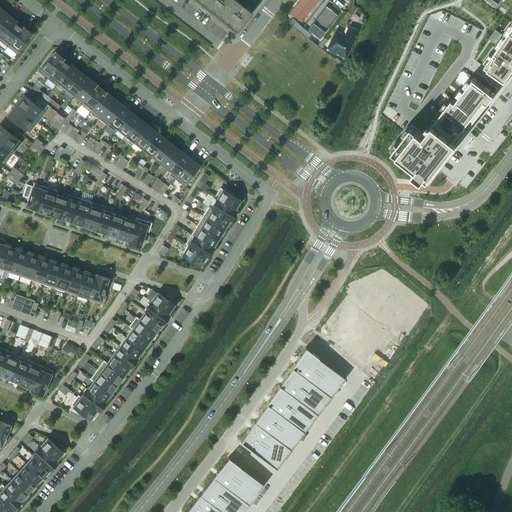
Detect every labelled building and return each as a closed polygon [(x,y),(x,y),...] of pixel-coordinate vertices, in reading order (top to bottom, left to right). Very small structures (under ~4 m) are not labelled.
[(232,0),(197,0),(237,30),(250,14),(232,0)] [(313,6),(305,0),(299,0),(289,13),(301,22),(313,6)] [(336,16),(325,7),(313,23),(314,24),(310,28),(319,36),(323,31),(324,31),(336,16)] [(0,37),(14,20),(6,13),(0,20),(0,36),(0,37)] [(0,41),(7,47),(23,27),(14,20),(0,37),(0,41)] [(345,58),(358,31),(349,26),(344,35),(335,31),(326,49),(345,58)] [(511,26),(484,66),(504,80),(505,80),(506,80),(511,70),(511,26)] [(16,53),(31,33),(23,27),(7,47),(16,53)] [(47,78),(63,58),(54,51),(38,71),(47,78)] [(55,85),(71,65),(63,58),(47,78),(55,85)] [(66,88),(79,71),(71,65),(55,85),(58,82),(66,88)] [(75,95),(88,78),(79,71),(66,88),(75,95)] [(406,132),(392,149),(416,168),(413,172),(422,179),(425,175),(428,178),(494,94),(473,77),(455,101),(452,99),(424,134),(412,125),(406,132)] [(81,105),(96,85),(88,78),(75,95),(83,101),(80,104),(81,105)] [(89,112),(105,92),(96,85),(81,105),(89,112)] [(98,118),(113,98),(105,92),(89,112),(98,118)] [(44,111),(23,95),(15,105),(36,121),(44,111)] [(106,125),(122,105),(113,98),(98,118),(100,115),(108,121),(106,124),(106,125)] [(36,121),(15,105),(7,115),(28,131),(36,121)] [(115,132),(130,112),(122,105),(106,125),(115,132)] [(58,129),(66,119),(56,112),(48,122),(58,129)] [(126,135),(139,118),(130,112),(115,132),(117,129),(126,135)] [(134,142),(147,125),(139,118),(126,135),(134,142)] [(20,141),(0,125),(0,141),(12,151),(20,141)] [(143,149),(156,132),(147,125),(134,142),(143,149)] [(151,155),(164,138),(156,132),(143,149),(151,155)] [(46,145),(36,138),(32,143),(42,150),(46,145)] [(160,162),(173,145),(164,138),(151,155),(160,162)] [(12,151),(0,141),(0,157),(4,161),(12,151)] [(42,150),(32,143),(28,148),(38,155),(42,150)] [(168,169),(181,152),(173,145),(160,162),(168,169)] [(174,178),(190,158),(181,152),(168,169),(176,175),(173,178),(174,178)] [(183,185),(198,165),(190,158),(174,178),(183,185)] [(23,174),(13,167),(9,172),(19,179),(23,174)] [(19,179),(9,172),(5,177),(15,184),(19,179)] [(37,211),(45,187),(33,183),(26,206),(37,210),(36,211),(37,211)] [(48,215),(57,190),(45,187),(37,211),(43,213),(43,212),(48,214),(48,215)] [(242,201),(220,187),(214,197),(235,211),(242,201)] [(60,219),(68,194),(66,198),(56,194),(57,191),(57,190),(48,215),(54,217),(55,216),(60,217),(59,219),(60,219)] [(71,223),(79,198),(68,194),(60,219),(66,221),(66,220),(71,221),(71,223)] [(235,211),(214,197),(208,206),(230,220),(235,211)] [(83,227),(91,202),(79,198),(71,223),(77,225),(77,223),(82,225),(82,227),(83,227)] [(94,231),(103,205),(103,204),(101,209),(90,206),(91,202),(83,227),(88,229),(89,227),(94,229),(93,230),(94,231)] [(105,234),(112,213),(114,208),(103,205),(94,231),(100,233),(100,231),(105,233),(105,234)] [(230,220),(208,206),(202,215),(224,229),(229,220),(229,221),(230,220)] [(116,238),(124,217),(112,213),(105,234),(111,236),(111,235),(116,237),(116,238)] [(224,229),(202,215),(196,225),(218,238),(224,229)] [(128,242),(136,217),(135,221),(124,217),(116,238),(122,240),(123,239),(128,241),(127,242),(128,242)] [(140,246),(145,230),(148,231),(151,222),(136,217),(128,242),(140,246)] [(218,238),(196,225),(191,234),(213,247),(213,246),(218,238)] [(213,247),(191,234),(185,243),(207,257),(213,247)] [(207,257),(185,243),(185,244),(187,245),(181,254),(201,266),(207,257)] [(0,269),(8,272),(16,247),(15,249),(10,247),(11,246),(5,244),(0,258),(0,269)] [(19,276),(28,251),(27,251),(27,253),(22,251),(22,249),(16,247),(8,272),(19,276)] [(31,280),(39,255),(38,256),(33,255),(34,253),(28,251),(19,276),(31,280)] [(42,284),(50,259),(49,260),(44,259),(45,257),(39,255),(31,280),(42,284)] [(53,288),(62,263),(61,263),(61,264),(56,262),(56,261),(50,259),(42,284),(53,288)] [(65,291),(73,267),(72,268),(67,266),(68,265),(62,263),(53,288),(65,291)] [(365,314),(393,278),(378,266),(346,283),(338,293),(365,314)] [(76,295),(85,271),(84,270),(84,272),(79,270),(79,269),(73,267),(65,291),(76,295)] [(87,299),(96,274),(95,274),(95,276),(90,274),(90,273),(85,271),(76,295),(87,299)] [(102,294),(108,278),(96,274),(87,299),(103,304),(106,295),(102,294)] [(411,291),(393,278),(365,314),(383,328),(411,291)] [(133,299),(138,291),(133,288),(128,295),(133,299)] [(175,306),(157,292),(156,293),(152,290),(146,298),(150,301),(169,315),(175,306)] [(430,306),(411,291),(383,328),(403,342),(430,306)] [(169,315),(150,301),(143,310),(162,324),(169,315)] [(162,324),(143,310),(144,311),(139,319),(135,316),(135,317),(155,332),(161,324),(162,324)] [(155,332),(135,317),(128,326),(149,341),(155,332)] [(149,341),(128,326),(131,329),(125,337),(142,349),(149,341)] [(142,349),(125,337),(119,345),(136,358),(141,352),(140,352),(142,349)] [(136,358),(119,345),(112,354),(130,367),(136,358)] [(0,369),(8,351),(0,347),(0,369)] [(305,347),(292,367),(330,397),(345,378),(305,347)] [(8,380),(19,356),(18,356),(17,359),(7,354),(8,351),(0,369),(0,376),(3,377),(4,376),(8,378),(8,380)] [(130,367),(112,354),(106,362),(103,360),(123,375),(125,372),(126,373),(130,367)] [(19,385),(30,361),(19,356),(8,380),(14,382),(15,381),(19,383),(19,384),(19,385)] [(123,375),(103,360),(96,369),(117,384),(123,375)] [(30,390),(41,366),(30,361),(19,385),(25,387),(25,386),(30,388),(30,389),(30,390)] [(41,395),(52,371),(41,366),(30,390),(41,395)] [(292,367),(279,385),(317,414),(330,397),(292,367)] [(117,384),(96,369),(90,378),(110,393),(117,384)] [(110,393),(90,378),(89,379),(92,381),(87,388),(86,387),(86,388),(104,402),(105,401),(104,401),(110,393)] [(279,385),(266,403),(267,404),(304,432),(317,414),(279,385)] [(104,402),(86,388),(80,396),(77,395),(98,411),(104,402)] [(98,411),(77,395),(70,404),(91,420),(98,411)] [(267,404),(254,422),(290,449),(304,432),(267,404)] [(0,446),(10,425),(0,420),(0,446)] [(254,421),(240,441),(276,468),(290,449),(254,422),(254,421)] [(26,444),(32,437),(27,433),(21,440),(26,444)] [(64,453),(47,438),(39,446),(56,462),(64,453)] [(56,462),(39,446),(32,454),(49,470),(56,462)] [(49,470),(32,454),(31,455),(32,456),(25,463),(41,477),(48,470),(49,470)] [(228,457),(212,476),(248,504),(264,484),(239,465),(228,457)] [(41,477),(25,463),(18,471),(34,485),(41,477)] [(34,485),(18,471),(11,479),(26,493),(34,485)] [(212,476),(199,494),(222,511),(242,511),(248,504),(212,476)] [(26,493),(11,479),(4,486),(1,484),(20,502),(25,496),(24,496),(26,493)] [(20,502),(1,484),(0,485),(0,498),(12,510),(20,502)] [(199,494),(184,511),(222,511),(199,494)] [(10,511),(12,510),(0,498),(0,511),(10,511)]
